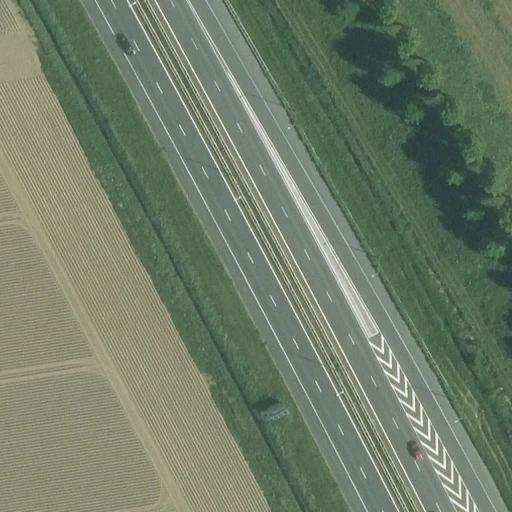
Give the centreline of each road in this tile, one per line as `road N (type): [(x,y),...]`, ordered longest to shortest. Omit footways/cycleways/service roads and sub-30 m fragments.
road 1 (motorway): [(480,511),(257,112),(172,0)]
road 2 (motorway): [(111,0),(381,511)]
road 3 (motorway): [(438,511),(169,0)]
